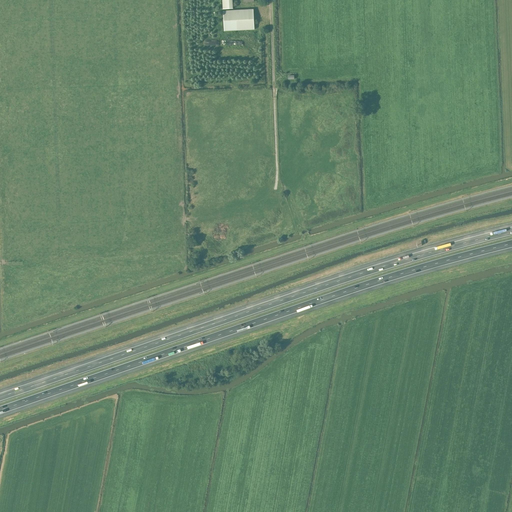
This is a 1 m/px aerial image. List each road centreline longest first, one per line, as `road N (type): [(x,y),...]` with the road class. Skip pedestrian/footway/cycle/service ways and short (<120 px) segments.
road 1 (motorway): [(0,409),(511,243)]
road 2 (motorway): [(511,231),(358,273),(0,396)]
road 3 (unclassified): [(271,0),(275,189)]
